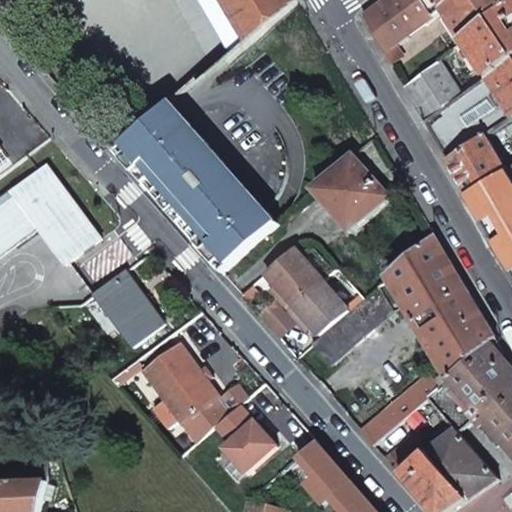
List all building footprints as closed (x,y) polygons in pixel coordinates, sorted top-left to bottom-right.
[(228,0),(250,37),(292,0),(228,0)] [(444,9),(456,0),(390,0),(365,19),(387,53),(398,45),(444,9)] [(466,42),(511,5),(511,0),(456,0),(444,9),(466,42)] [(491,79),(511,63),(511,5),(466,42),(491,79)] [(394,65),(406,57),(398,45),(387,53),(394,65)] [(428,124),(469,95),(467,92),(464,94),(442,61),(407,89),(428,124)] [(511,121),(511,63),(491,79),(469,95),(428,124),(451,163),(488,138),(511,121)] [(173,104),(117,153),(227,277),(281,227),(173,104)] [(508,174),(509,174),(488,138),(451,163),(471,198),(508,174)] [(357,157),(317,194),(355,235),(394,200),(357,157)] [(0,258),(39,229),(67,266),(102,238),(49,166),(0,202),(0,258)] [(511,246),(511,215),(487,230),(501,253),(511,246)] [(389,280),(451,383),(454,381),(493,347),(499,342),(437,237),(389,280)] [(511,271),(511,246),(501,253),(511,271)] [(290,313),(326,281),(297,250),(269,277),(278,287),(286,295),(280,301),(290,313)] [(127,273),(95,297),(136,350),(167,326),(154,309),(149,313),(134,293),(139,289),(127,273)] [(308,319),(316,328),(325,338),(353,312),(326,281),(290,313),(301,326),(308,319)] [(272,292),(280,301),(286,295),(278,287),(272,292)] [(314,348),(331,367),(396,308),(379,289),(325,338),(314,348)] [(280,301),(262,317),(272,329),(290,313),(280,301)] [(283,342),(301,326),(290,313),(272,329),(283,342)] [(316,328),(308,319),(301,326),(309,334),(316,328)] [(482,415),(511,449),(511,368),(493,347),(454,381),(482,415)] [(183,348),(147,374),(185,425),(221,399),(183,348)] [(363,432),(376,448),(441,392),(428,379),(363,432)] [(456,429),(460,434),(482,415),(454,381),(451,383),(441,392),(432,400),(451,423),(456,429)] [(376,448),(401,476),(430,452),(421,441),(442,423),(446,428),(451,423),(432,400),(376,448)] [(257,424),(227,452),(251,478),(281,450),(257,424)] [(401,476),(433,511),(455,511),(500,480),(460,434),(456,429),(430,452),(401,476)] [(379,511),(317,442),(290,467),(329,509),(327,511),(328,511),(379,511)] [(4,475),(0,509),(0,511),(42,511),(49,482),(47,465),(4,475)] [(247,511),(288,511),(249,502),(247,511)]
